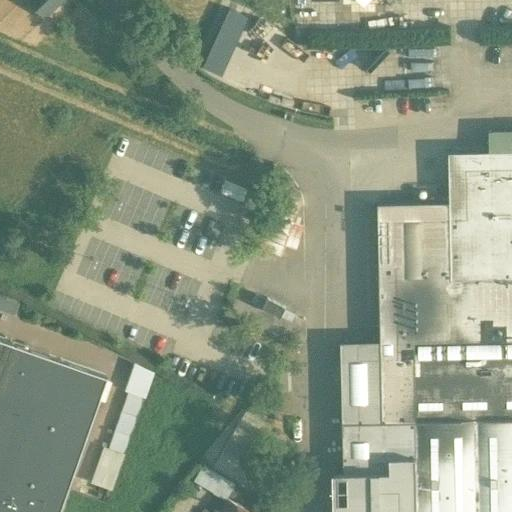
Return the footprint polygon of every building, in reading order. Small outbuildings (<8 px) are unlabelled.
[(44,0),(40,4),(50,14),(64,0),(44,0)] [(224,73),(250,14),(230,5),(205,65),(224,73)] [(511,511),(511,131),(486,132),(488,152),(450,152),(450,200),(382,200),(383,262),(384,338),(339,335),(346,468),(334,468),(335,511),(511,511)] [(263,306),(287,316),(291,306),(268,296),(263,306)] [(0,511),(56,511),(105,375),(0,338),(0,511)] [(134,362),(109,445),(128,450),(153,367),(134,362)] [(249,407),(236,427),(248,435),(261,415),(249,407)] [(103,445),(92,482),(114,488),(125,451),(103,445)] [(195,484),(224,493),(230,476),(200,467),(195,484)] [(202,511),(249,511),(226,498),(218,511),(216,511),(213,510),(212,511),(206,511),(203,510),(202,511)]
